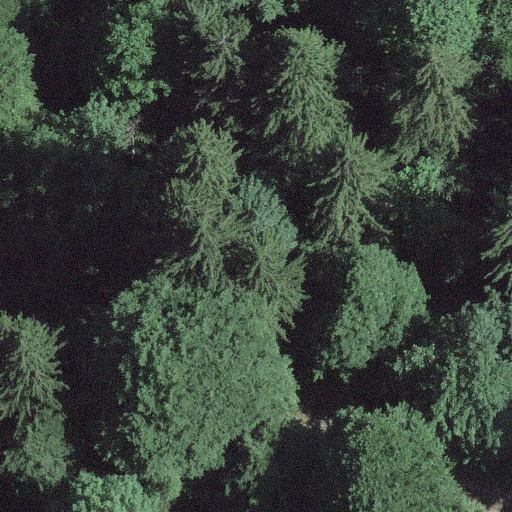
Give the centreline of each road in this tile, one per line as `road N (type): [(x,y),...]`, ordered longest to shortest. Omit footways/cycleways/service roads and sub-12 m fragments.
road 1 (track): [(511,502),(130,335),(0,302)]
road 2 (track): [(130,335),(43,139),(33,43),(50,0)]
